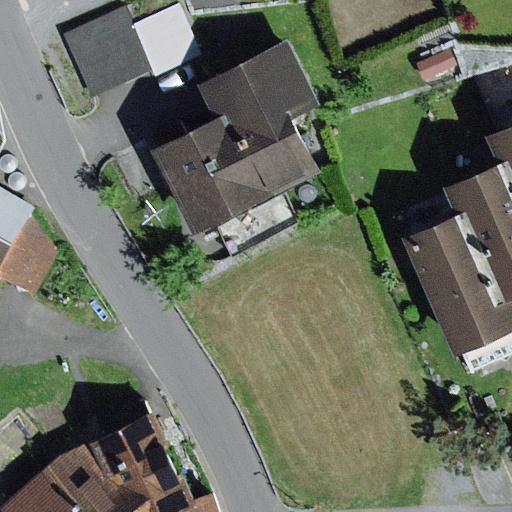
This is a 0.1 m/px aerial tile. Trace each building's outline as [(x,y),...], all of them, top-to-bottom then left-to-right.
[(126,6),(65,33),(93,95),(155,67),(158,74),(203,53),(180,3),(134,24),(126,6)] [(219,111),(154,143),(198,231),(330,166),(302,109),(325,98),(292,33),(203,77),(219,111)] [(511,121),(494,129),(505,155),(511,152),(511,121)] [(511,152),(505,155),(452,179),(464,208),(477,202),(511,280),(511,152)] [(38,205),(0,184),(0,272),(1,271),(38,292),(59,252),(36,212),(38,205)] [(464,208),(410,231),(462,349),(511,327),(511,280),(477,202),(464,208)] [(63,452),(5,507),(9,511),(226,511),(217,488),(202,493),(158,405),(63,452)]
